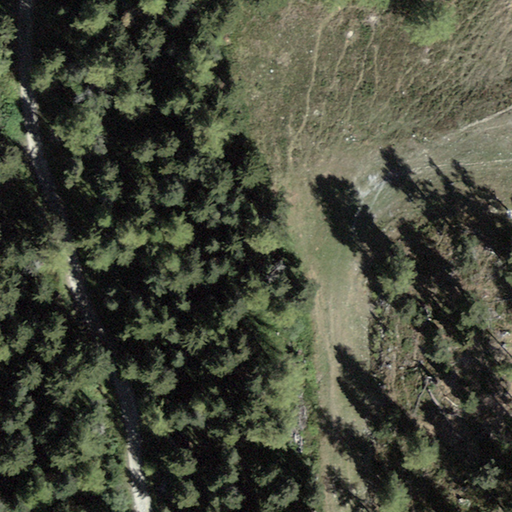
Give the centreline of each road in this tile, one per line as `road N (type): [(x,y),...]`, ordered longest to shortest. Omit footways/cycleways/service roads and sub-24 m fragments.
road 1 (track): [(148,511),(103,342),(43,173),(31,106),(28,0)]
road 2 (track): [(355,246),(346,277),(348,511)]
road 3 (track): [(355,246),(389,212),(511,200)]
